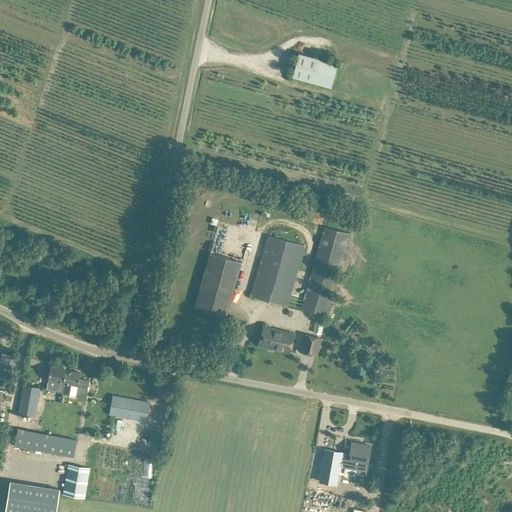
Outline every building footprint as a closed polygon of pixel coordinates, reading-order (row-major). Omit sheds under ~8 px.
[(298,53),(292,77),(331,87),(337,64),(298,53)] [(329,304),(349,234),(324,227),(303,300),(290,296),(304,246),(268,236),(251,296),(287,306),(288,303),(302,307),(301,309),(328,317),(331,305),(329,304)] [(209,253),(194,308),(226,317),(241,262),(209,253)] [(294,334),(273,328),(263,326),(257,347),(258,347),(259,345),(289,352),(294,334)] [(304,335),(302,341),(300,351),(317,355),(321,338),(304,335)] [(2,354),(0,366),(0,377),(10,379),(14,356),(2,354)] [(48,381),(46,389),(61,392),(63,383),(63,382),(65,370),(66,370),(66,369),(50,366),(49,373),(48,381)] [(63,382),(63,383),(77,385),(76,394),(86,396),(89,380),(79,378),(80,373),(66,370),(65,370),(63,382)] [(155,402),(159,384),(104,374),(101,392),(155,402)] [(23,386),(19,413),(35,416),(39,389),(23,386)] [(118,399),(116,413),(139,417),(142,403),(118,399)] [(132,416),(118,417),(119,431),(133,430),(132,416)] [(15,446),(73,458),(77,440),(18,429),(15,446)] [(349,455),(342,454),(340,465),(366,470),(370,447),(352,444),(349,455)] [(324,450),(319,480),(337,483),(340,465),(342,454),(342,453),(324,450)] [(68,464),(63,494),(85,498),(89,475),(93,475),(94,469),(68,464)] [(10,481),(5,511),(56,511),(60,489),(10,481)]
